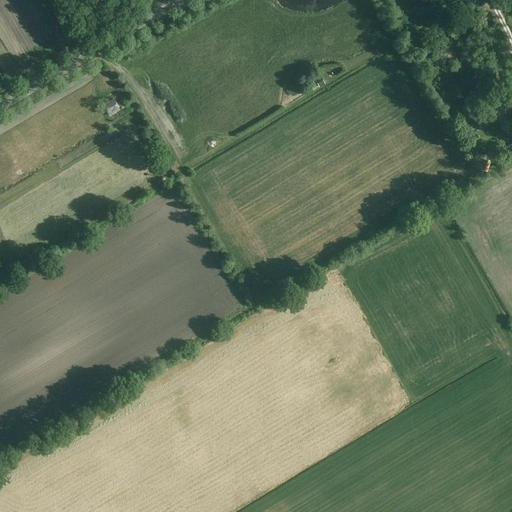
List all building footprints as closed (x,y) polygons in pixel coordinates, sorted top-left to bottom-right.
[(436,38),(444,34),(441,29),(433,33),(436,38)] [(322,88),(327,87),(324,76),(319,78),(322,88)] [(438,92),(444,102),(449,100),(443,89),(438,92)] [(511,105),(511,98),(507,101),(505,98),(489,107),(487,104),(480,108),(482,110),(478,112),(484,123),(494,118),(495,119),(504,114),(503,113),(511,108),(510,106),(511,105)] [(113,112),(120,108),(116,101),(108,106),(113,112)] [(483,159),(480,170),(487,172),(490,161),(483,159)]
